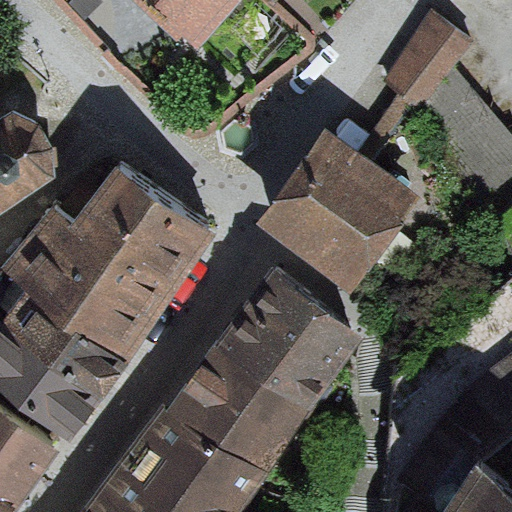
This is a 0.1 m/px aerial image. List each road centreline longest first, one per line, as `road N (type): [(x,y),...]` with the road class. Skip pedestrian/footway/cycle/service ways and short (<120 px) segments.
road 1 (residential): [(49,511),(211,267),(231,220)]
road 2 (residential): [(0,0),(231,220)]
road 3 (residential): [(379,0),(231,220)]
